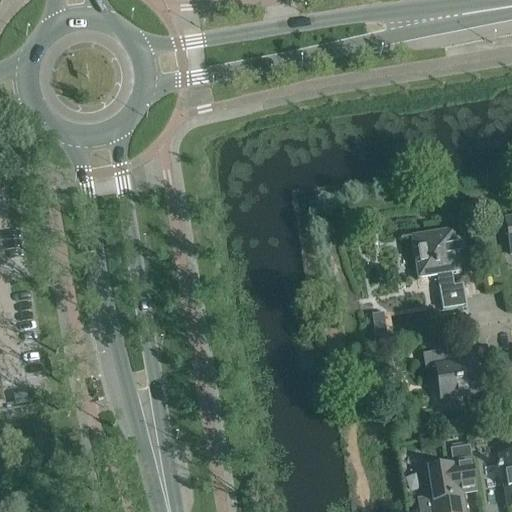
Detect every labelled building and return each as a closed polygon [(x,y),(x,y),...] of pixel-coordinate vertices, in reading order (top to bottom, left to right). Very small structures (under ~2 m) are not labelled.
[(493,226),(480,228),(482,237),(494,235),(493,226)] [(466,308),(463,286),(453,288),(451,276),(461,274),(454,231),(410,238),(418,282),(437,279),(442,312),(466,308)] [(380,329),(374,333),(375,340),(381,342),(387,338),(386,332),(380,329)] [(451,351),(422,356),(425,371),(434,369),(439,402),(481,395),(475,361),(453,365),(451,351)] [(511,357),(502,359),(507,392),(511,391),(511,357)] [(429,500),(419,502),(420,511),(464,511),(463,496),(476,494),(469,448),(450,451),(453,466),(425,471),(429,500)] [(511,454),(499,457),(501,466),(497,467),(498,470),(501,470),(507,509),(511,509),(510,505),(511,504),(511,454)]
